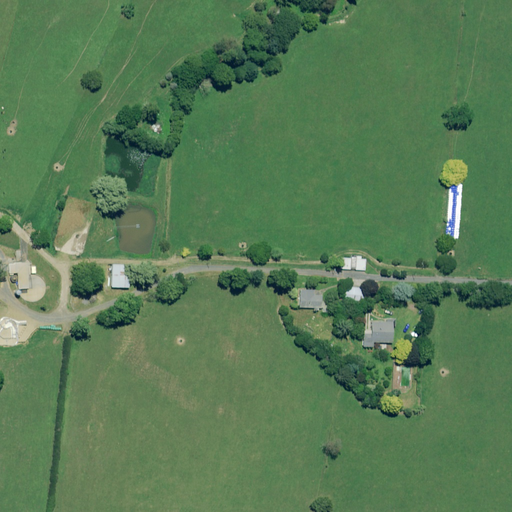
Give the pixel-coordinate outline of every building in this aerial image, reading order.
[(365,257),(350,256),(350,258),(340,258),(339,269),(364,270),(365,257)] [(29,289),(27,263),(8,264),(9,274),(18,273),(18,289),(29,289)] [(129,265),(112,265),(112,287),(129,288),(129,265)] [(360,288),(345,287),(343,302),(358,303),(360,288)] [(315,290),(300,290),(299,307),(321,308),(322,296),(315,295),(315,290)] [(391,343),(392,322),(371,322),(371,331),(363,330),(363,347),(373,347),(373,342),(391,343)]
